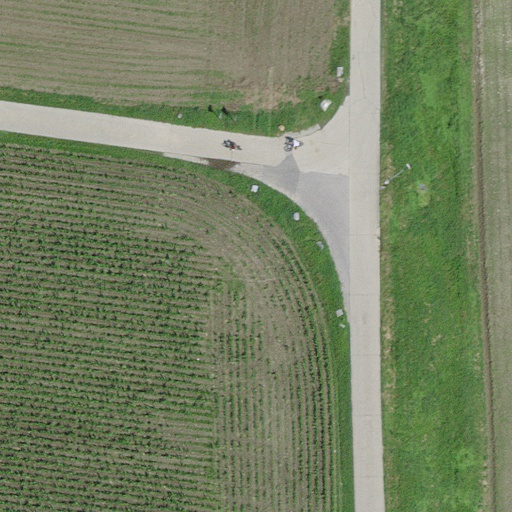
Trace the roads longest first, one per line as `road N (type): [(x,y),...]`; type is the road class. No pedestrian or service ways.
road 1 (unclassified): [(360,170),(0,122)]
road 2 (unclassified): [(369,511),(360,170)]
road 3 (unclassified): [(360,170),(361,0)]
